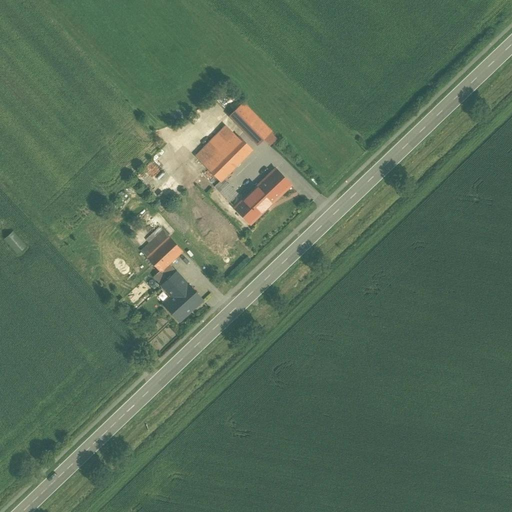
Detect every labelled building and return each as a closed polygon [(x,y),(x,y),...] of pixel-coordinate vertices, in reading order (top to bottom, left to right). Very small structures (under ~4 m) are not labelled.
[(270,131),(243,103),(229,116),(257,145),(270,131)] [(242,143),(226,126),(196,157),(219,181),(220,182),(223,179),(252,150),(244,141),(242,143)] [(276,139),(270,133),(264,139),(270,145),(276,139)] [(275,169),(243,200),(238,194),(229,202),(250,224),(291,185),(275,169)] [(238,194),(223,179),(220,182),(219,181),(214,186),(229,202),(238,194)] [(182,251),(163,231),(145,248),(141,251),(159,271),(160,272),(169,264),(182,251)] [(26,247),(12,232),(4,239),(17,254),(26,247)] [(169,264),(160,272),(159,271),(153,277),(161,285),(176,272),(169,264)] [(203,301),(176,272),(161,285),(172,297),(164,304),(163,303),(179,321),(194,308),(195,308),(203,301)]
